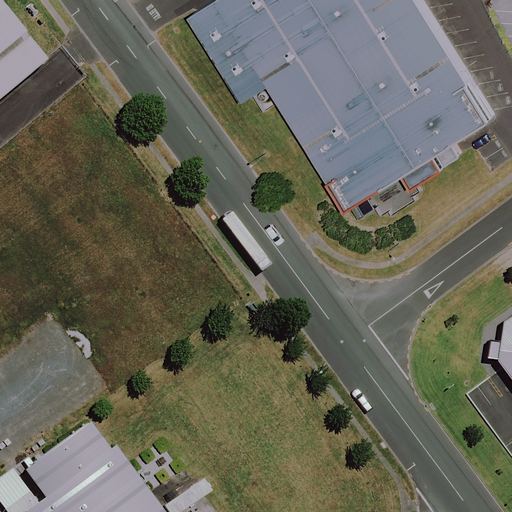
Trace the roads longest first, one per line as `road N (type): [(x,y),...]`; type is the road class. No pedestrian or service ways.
road 1 (tertiary): [(345,343),(91,0)]
road 2 (tertiary): [(471,511),(345,343)]
road 3 (unclassified): [(345,343),(511,226)]
